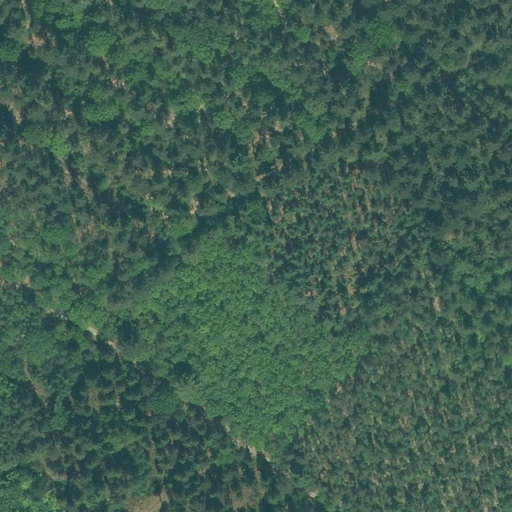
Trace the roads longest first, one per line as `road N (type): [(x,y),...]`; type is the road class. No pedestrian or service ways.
road 1 (track): [(346,131),(60,310)]
road 2 (track): [(315,502),(60,310)]
road 3 (track): [(148,0),(312,99),(346,131)]
road 4 (track): [(346,131),(511,41)]
